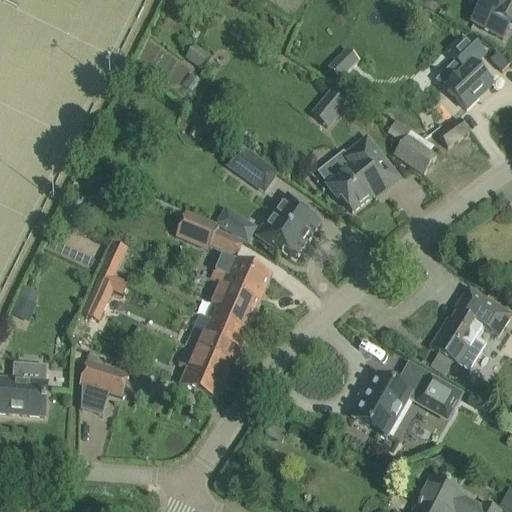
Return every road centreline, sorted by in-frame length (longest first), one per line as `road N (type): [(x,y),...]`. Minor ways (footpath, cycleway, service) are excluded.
road 1 (tertiary): [(184,491),(246,395),(325,313),(511,167)]
road 2 (residential): [(184,491),(147,476),(0,469)]
